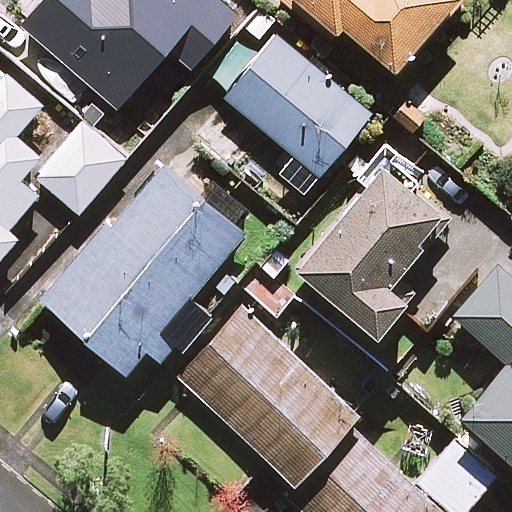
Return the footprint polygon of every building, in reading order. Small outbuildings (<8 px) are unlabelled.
[(172,33),(134,0),(37,0),(19,21),(114,101),(172,33)] [(299,0),(330,26),(337,18),(391,64),(444,0),(299,0)] [(368,109),(276,32),(192,133),(233,168),(265,129),(292,151),(280,165),(304,185),(368,109)] [(40,100),(0,67),(0,249),(15,231),(8,225),(35,191),(16,176),(37,151),(14,132),(40,100)] [(115,166),(74,130),(35,174),(76,210),(115,166)] [(441,213),(377,160),(292,262),(374,330),(403,295),(385,281),(441,213)] [(240,233),(159,161),(41,296),(123,367),(143,343),(158,356),(175,337),(161,324),(240,233)] [(511,282),(493,266),(452,314),(504,358),(458,412),(511,458),(511,282)] [(354,410),(240,305),(177,373),(290,478),(354,410)] [(459,511),(495,472),(456,437),(413,484),(360,435),(296,504),(304,511),(459,511)]
